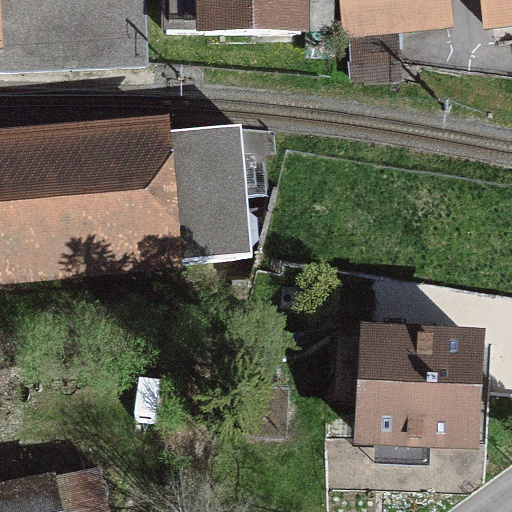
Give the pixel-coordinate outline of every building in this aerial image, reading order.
[(0,0),(0,73),(145,68),(142,0),(0,0)] [(332,0),(165,0),(166,34),(300,35),(300,31),(332,31),(332,0)] [(344,0),(347,33),(446,23),(443,0),(344,0)] [(511,24),(511,0),(484,0),(487,28),(511,24)] [(0,280),(251,258),(240,130),(161,137),(161,129),(0,143),(0,280)] [(470,445),(476,343),(369,339),(363,440),(470,445)] [(0,489),(0,511),(108,511),(100,469),(0,489)]
